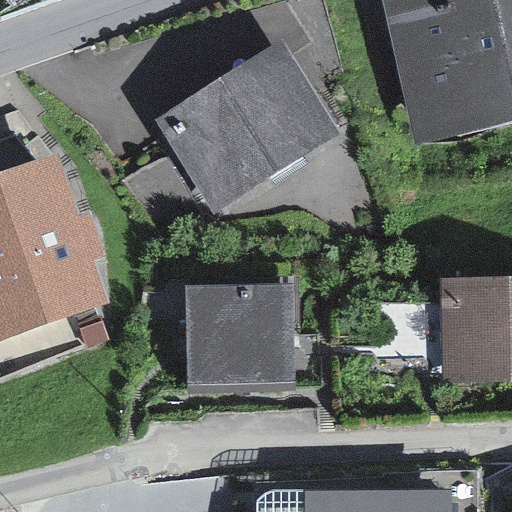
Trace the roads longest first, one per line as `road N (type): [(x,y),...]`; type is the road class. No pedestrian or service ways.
road 1 (residential): [(0,495),(164,461),(511,444)]
road 2 (residential): [(131,0),(0,48)]
